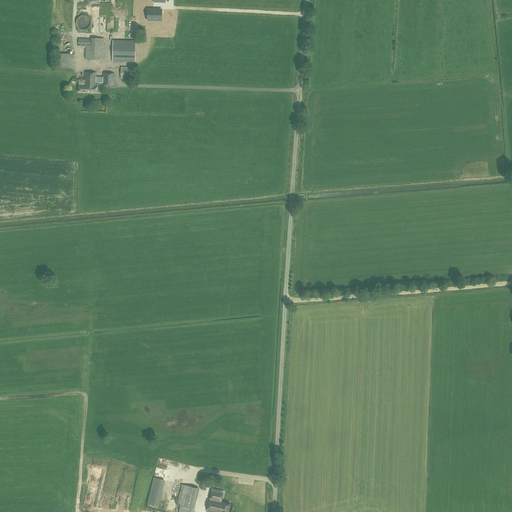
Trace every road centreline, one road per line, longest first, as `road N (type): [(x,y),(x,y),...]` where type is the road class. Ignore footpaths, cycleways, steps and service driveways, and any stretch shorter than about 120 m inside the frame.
road 1 (unclassified): [(275,511),(306,0)]
road 2 (track): [(284,300),(511,283)]
